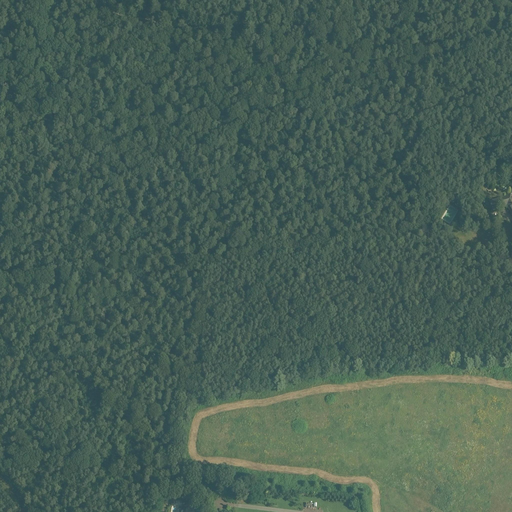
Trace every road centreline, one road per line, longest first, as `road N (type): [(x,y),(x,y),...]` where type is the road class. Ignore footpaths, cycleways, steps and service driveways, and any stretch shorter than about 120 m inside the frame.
road 1 (track): [(0,220),(511,32)]
road 2 (track): [(85,0),(128,173)]
